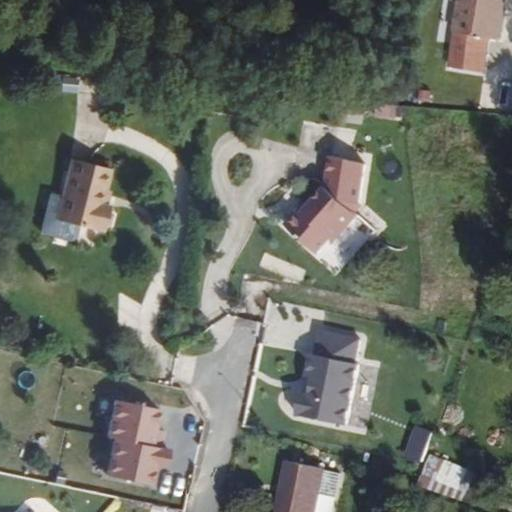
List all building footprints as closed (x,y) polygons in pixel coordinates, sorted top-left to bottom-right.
[(494,40),(499,0),(459,0),(451,69),(481,73),(485,38),(494,40)] [(335,245),(357,220),(353,216),(357,205),(364,168),(333,162),(326,192),(309,209),(303,216),(298,212),(286,227),(317,255),(330,241),(335,245)] [(110,215),(112,209),(105,208),(112,173),(71,164),(63,198),(56,225),(77,230),(105,237),(106,230),(113,228),(114,220),(110,215)] [(303,216),(309,209),(304,206),(298,212),(303,216)] [(364,340),(319,332),(304,423),(348,431),(364,340)] [(160,410),(113,399),(105,435),(111,436),(162,448),(165,431),(155,429),(160,410)] [(162,448),(111,436),(102,475),(142,484),(146,465),(161,468),(165,448),(162,448)] [(315,511),(324,468),(324,465),(285,458),(275,509),(278,509),(277,511),(315,511)] [(478,474),(430,458),(419,491),(467,507),(478,474)] [(334,511),(342,471),(324,468),(315,511),(334,511)]
